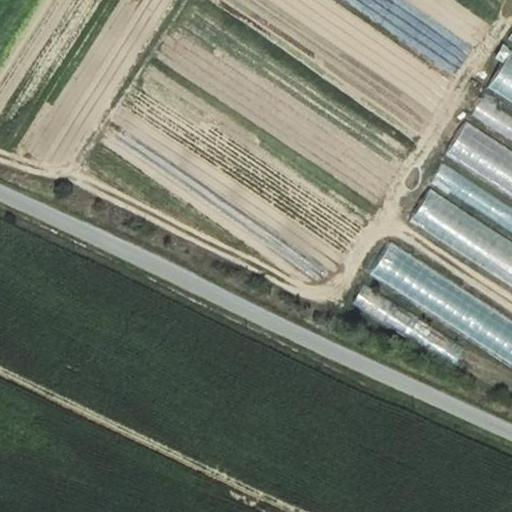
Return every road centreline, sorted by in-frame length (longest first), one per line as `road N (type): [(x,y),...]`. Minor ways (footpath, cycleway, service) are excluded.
road 1 (track): [(511,18),(343,285),(308,292),(63,174),(0,155)]
road 2 (residential): [(0,195),(511,434)]
road 3 (track): [(169,0),(63,174)]
road 4 (track): [(377,221),(511,307)]
